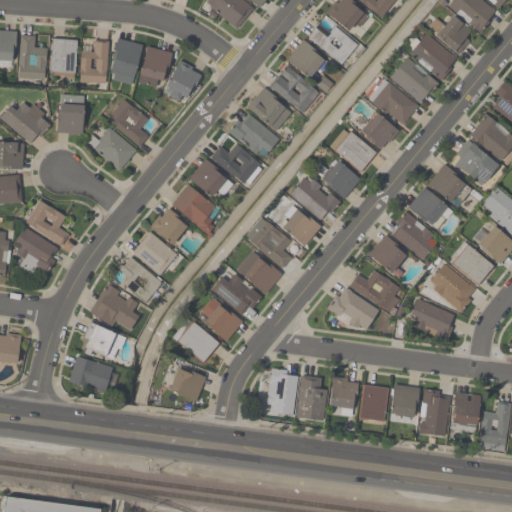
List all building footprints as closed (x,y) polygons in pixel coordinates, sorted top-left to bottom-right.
[(213,0),(207,7),(236,31),(254,9),(242,0),(213,0)] [(247,0),(258,9),(265,0),(247,0)] [(337,0),(326,12),(350,35),(367,17),(349,0),(337,0)] [(356,0),(380,20),(396,0),(356,0)] [(453,0),(447,6),(478,34),(496,14),(479,0),(453,0)] [(505,0),(485,0),(498,10),(505,0)] [(457,55),(474,35),(452,16),(435,37),(457,55)] [(358,46),(333,26),(326,35),(317,28),(308,39),(342,66),(358,46)] [(0,62),(15,62),(15,31),(0,30),(0,62)] [(408,55),(440,82),(457,61),(425,35),(408,55)] [(45,82),(46,48),(36,47),(37,36),(19,36),(18,81),(45,82)] [(75,77),(76,40),(51,39),(50,77),(75,77)] [(80,49),(78,83),(105,85),(108,41),(90,40),(89,49),(80,49)] [(108,80),(132,85),(141,44),(116,40),(108,80)] [(285,61),(309,80),(325,60),(301,40),(285,61)] [(161,89),(172,54),(147,47),(137,82),(161,89)] [(389,78),(419,105),(436,85),(406,58),(389,78)] [(183,105),(202,75),(181,62),(161,91),(183,105)] [(301,115),(319,93),(286,65),(268,86),(301,115)] [(314,86),(324,94),(332,84),(321,75),(314,86)] [(367,101),(400,128),(417,106),(384,80),(367,101)] [(511,88),(502,82),(493,96),(499,100),(491,111),(511,124),(511,88)] [(292,110),(261,88),(246,110),(277,132),(292,110)] [(82,96),(58,96),(58,134),(82,134),(82,96)] [(139,148),(150,134),(142,128),(148,119),(123,99),(105,122),(139,148)] [(0,117),(0,120),(32,146),(51,122),(25,101),(18,109),(11,104),(0,117)] [(359,134),(381,151),(397,131),(375,113),(359,134)] [(511,147),(511,136),(486,114),(467,135),(499,162),(511,147)] [(238,118),(227,132),(262,160),(279,139),(249,115),(243,122),(238,118)] [(120,172),(137,150),(109,128),(100,139),(93,134),(84,145),(120,172)] [(328,147),(358,174),(375,155),(345,128),(328,147)] [(498,165),(467,139),(449,161),(480,187),(498,165)] [(0,169),(22,169),(22,143),(0,143),(0,169)] [(228,151),(220,145),(209,158),(243,185),(260,164),(234,144),(228,151)] [(217,191),(222,195),(232,184),(205,159),(188,178),(211,199),(217,191)] [(343,200),(360,182),(338,162),(321,180),(343,200)] [(427,183),(454,208),(471,189),(444,164),(427,183)] [(0,177),(0,204),(20,204),(20,177),(0,177)] [(324,222),(339,201),(303,177),(288,199),(324,222)] [(221,212),(187,184),(169,205),(204,233),(221,212)] [(451,212),(425,188),(408,206),(434,230),(451,212)] [(479,209),(511,236),(511,200),(496,188),(479,209)] [(60,247),(70,233),(60,226),(66,218),(39,200),(24,222),(60,247)] [(149,227),(172,246),(189,226),(166,207),(149,227)] [(280,228),(302,249),(320,229),(298,209),(280,228)] [(422,261),(439,239),(405,213),(388,234),(422,261)] [(291,240),(259,217),(243,241),(283,269),(292,256),(284,251),(291,240)] [(481,230),(472,239),(497,265),(511,251),(511,243),(495,225),(485,235),(481,230)] [(46,273),(60,250),(23,228),(13,244),(22,250),(14,264),(32,275),(36,268),(46,273)] [(0,275),(5,276),(9,233),(0,231),(0,275)] [(130,254),(159,277),(177,255),(148,231),(130,254)] [(393,278),(410,259),(386,236),(368,254),(393,278)] [(494,266),(463,243),(448,262),(479,286),(494,266)] [(265,295),(281,275),(251,251),(235,271),(265,295)] [(113,278),(149,302),(163,281),(127,257),(113,278)] [(425,286),(460,313),(477,290),(442,263),(425,286)] [(367,278),(357,272),(348,288),(390,313),(404,290),(372,270),(367,278)] [(209,292),(244,318),(261,296),(232,275),(228,280),(222,275),(209,292)] [(89,312),(129,334),(139,316),(131,311),(137,301),(105,283),(89,312)] [(364,335),(379,310),(340,287),(326,311),(335,316),(335,318),(364,335)] [(457,318),(418,298),(409,316),(418,320),(414,328),(444,343),(457,318)] [(225,344),(241,324),(212,299),(200,314),(206,319),(202,324),(225,344)] [(113,361),(124,338),(91,323),(80,346),(113,361)] [(218,346),(192,323),(176,341),(202,364),(218,346)] [(19,336),(0,335),(0,363),(18,364),(19,336)] [(68,384),(109,394),(116,368),(75,358),(68,384)] [(194,402),(204,379),(177,368),(168,391),(194,402)] [(266,414),(292,418),(298,375),(270,371),(268,382),(263,381),(261,396),(269,397),(266,414)] [(319,390),(320,379),(300,377),(296,419),(323,423),(326,391),(319,390)] [(328,408),(353,412),(358,382),(332,378),(328,408)] [(383,423),(387,388),(363,385),(359,420),(383,423)] [(414,418),(419,389),(393,385),(389,414),(414,418)] [(449,393),(422,390),(418,434),(445,437),(449,393)] [(451,430),(475,432),(479,396),(454,394),(451,430)] [(482,412),(478,449),(505,452),(510,403),(495,401),(493,413),(482,412)] [(1,511),(4,496),(100,509),(99,511),(1,511)]
